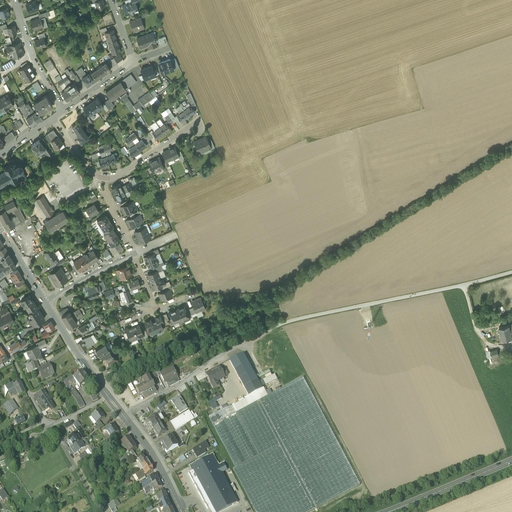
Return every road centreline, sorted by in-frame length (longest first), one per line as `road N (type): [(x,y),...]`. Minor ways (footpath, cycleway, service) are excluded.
road 1 (unclassified): [(121,416),(282,321),(511,272)]
road 2 (residential): [(197,120),(110,179),(95,177),(52,118)]
road 3 (primary): [(388,511),(511,460)]
